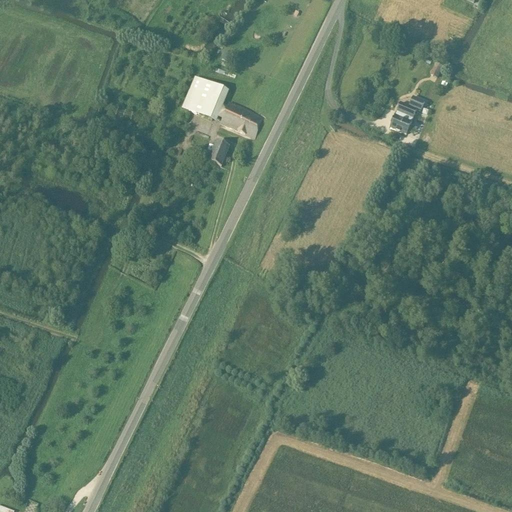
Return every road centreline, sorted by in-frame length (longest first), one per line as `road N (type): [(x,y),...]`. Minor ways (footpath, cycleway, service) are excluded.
road 1 (unclassified): [(90,511),(340,0)]
road 2 (track): [(241,511),(273,442),(434,491),(449,445)]
road 3 (track): [(0,317),(91,338),(144,236),(210,265)]
